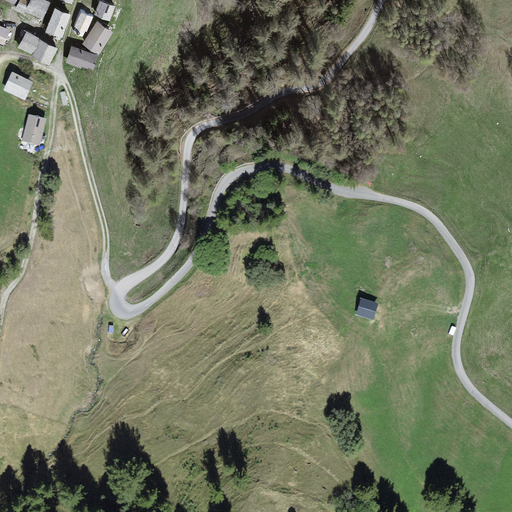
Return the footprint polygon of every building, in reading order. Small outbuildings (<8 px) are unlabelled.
[(31,0),(30,0),(20,0),(16,10),(25,14),(26,11),(31,0)] [(49,3),(42,0),(31,0),(26,11),(43,18),(49,3)] [(113,4),(99,0),(97,0),(93,14),(108,19),(113,4)] [(90,14),(79,8),(71,25),(82,30),(90,14)] [(68,15),(54,10),(46,32),(60,37),(68,15)] [(112,32),(97,23),(84,44),(98,53),(112,32)] [(9,31),(0,27),(0,43),(3,45),(9,31)] [(38,36),(25,29),(16,45),(28,52),(38,36)] [(53,44),(38,36),(28,52),(45,62),(53,44)] [(97,56),(71,47),(66,61),(93,70),(97,56)] [(48,67),(40,66),(39,76),(47,77),(48,67)] [(32,82),(12,72),(4,89),(24,99),(32,82)] [(45,119),(28,115),(22,141),(39,145),(45,119)] [(374,302),(360,299),(358,314),(372,316),(374,302)]
